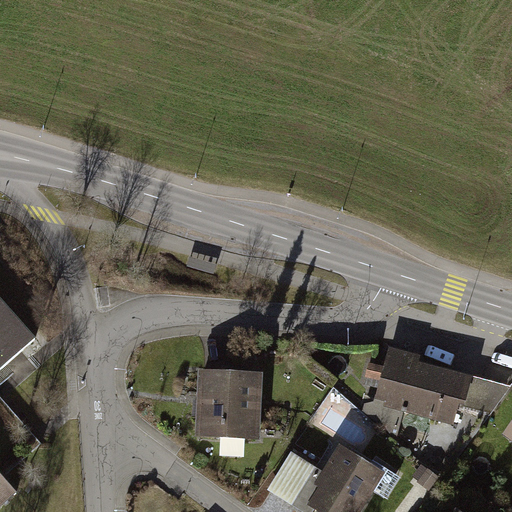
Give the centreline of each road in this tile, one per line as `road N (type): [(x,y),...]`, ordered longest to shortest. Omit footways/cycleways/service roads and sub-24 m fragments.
road 1 (secondary): [(390,272),(102,181),(0,158)]
road 2 (residential): [(390,272),(365,312),(342,321),(171,311),(136,319),(109,339),(92,368),(95,415)]
road 3 (residential): [(95,415),(227,511)]
road 4 (secondary): [(511,311),(390,272)]
